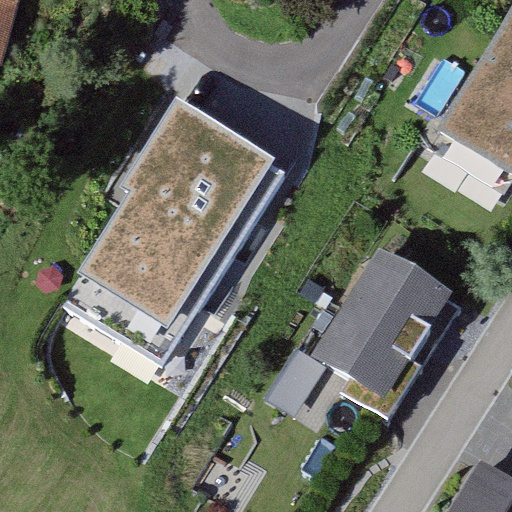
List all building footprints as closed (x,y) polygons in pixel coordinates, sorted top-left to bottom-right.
[(34,0),(0,0),(0,78),(11,81),(34,0)] [(511,25),(442,136),(511,179),(511,25)] [(131,202),(64,307),(161,369),(284,177),(176,109),(121,195),(131,202)] [(443,302),(385,266),(326,362),(384,398),(443,302)] [(511,511),(511,497),(484,480),(463,511),(511,511)]
